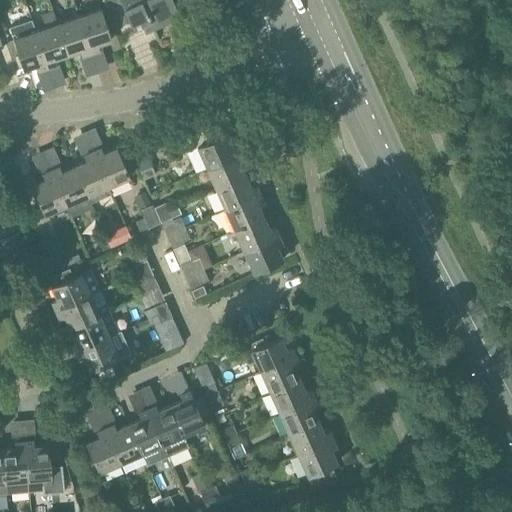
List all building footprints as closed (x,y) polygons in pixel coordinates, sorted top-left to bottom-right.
[(104,0),(114,29),(129,22),(132,30),(149,23),(158,41),(153,29),(176,18),(168,0),(104,0)] [(101,10),(78,17),(90,54),(99,51),(97,45),(111,40),(101,10)] [(54,59),(67,55),(56,25),(52,11),(41,15),(45,28),(35,32),(47,68),(56,65),(54,59)] [(78,17),(56,25),(67,55),(79,51),(81,57),(90,54),(78,17)] [(9,31),(12,39),(23,70),(36,66),(38,71),(47,68),(35,32),(31,20),(8,28),(9,31)] [(192,150),(197,148),(206,169),(241,153),(237,145),(232,147),(226,134),(221,136),(216,125),(187,138),(192,150)] [(101,148),(92,152),(107,187),(129,178),(116,148),(103,154),(101,148)] [(85,162),(73,167),(87,197),(107,187),(92,152),(83,156),(85,162)] [(245,162),(241,153),(206,169),(215,190),(245,176),(239,164),(245,162)] [(59,167),(50,171),(66,206),(87,197),(73,167),(61,172),(59,167)] [(144,180),(155,174),(152,167),(140,173),(144,180)] [(66,206),(50,171),(42,175),(44,180),(31,186),(44,215),(66,206)] [(250,189),(245,176),(215,190),(225,210),(260,195),(256,186),(252,188),(250,189)] [(260,195),(225,210),(234,231),(263,218),(258,206),(263,203),(260,195)] [(154,208),(157,216),(169,210),(165,203),(154,208)] [(169,210),(157,216),(161,223),(172,218),(169,210)] [(136,222),(141,233),(149,230),(143,218),(136,222)] [(269,230),(263,218),(234,231),(243,252),(278,236),(274,228),(269,230)] [(105,235),(110,247),(117,243),(112,232),(105,235)] [(102,251),(110,247),(105,235),(97,239),(102,251)] [(278,236),(243,252),(253,273),(282,260),(276,247),(282,245),(278,236)] [(63,267),(51,239),(36,246),(48,274),(63,267)] [(184,244),(172,249),(176,257),(187,252),(184,244)] [(187,252),(176,257),(179,264),(190,259),(187,252)] [(135,265),(138,273),(150,268),(146,260),(135,265)] [(51,302),(55,310),(100,290),(91,268),(72,276),(70,270),(51,279),(54,285),(51,286),(57,299),(51,302)] [(142,280),(153,275),(150,268),(138,273),(142,280)] [(202,286),(191,291),(195,299),(206,294),(202,286)] [(69,329),(99,316),(109,311),(100,290),(55,310),(59,319),(64,317),(69,329)] [(168,309),(165,301),(153,307),(157,314),(168,309)] [(168,309),(157,314),(157,315),(160,322),(172,317),(168,309)] [(177,329),(172,317),(160,322),(157,315),(151,317),(159,336),(177,329)] [(69,343),(73,352),(108,336),(99,316),(69,329),(75,341),(69,343)] [(256,362),(261,371),(295,356),(292,347),(286,350),(280,337),(267,343),(263,335),(231,349),(236,359),(242,356),(243,358),(251,364),(256,362)] [(118,358),(108,336),(73,352),(77,360),(79,360),(82,358),(88,371),(118,358)] [(299,364),(295,356),(261,371),(270,392),(299,379),(294,367),(299,364)] [(279,413),(314,397),(310,389),(305,391),(299,379),(270,392),(279,413)] [(202,389),(206,396),(217,391),(214,383),(202,389)] [(182,400),(170,405),(183,435),(205,425),(189,390),(180,395),(182,400)] [(217,391),(206,396),(209,404),(221,398),(217,391)] [(318,406),(314,397),(279,413),(288,434),(318,421),(312,409),(318,406)] [(155,405),(147,409),(167,455),(188,446),(183,435),(170,405),(157,411),(155,405)] [(146,464),(167,455),(147,409),(138,413),(140,418),(128,424),(146,464)] [(298,455),(333,439),(329,431),(323,433),(318,421),(288,434),(298,455)] [(105,428),(121,463),(125,474),(146,464),(128,424),(116,429),(113,424),(105,428)] [(224,437),(236,432),(232,425),(221,430),(224,437)] [(121,463),(105,428),(96,432),(99,437),(86,443),(99,472),(121,463)] [(239,440),(236,432),(224,437),(228,445),(239,440)] [(337,448),(333,439),(298,455),(312,486),(336,481),(330,466),(337,463),(331,450),(337,448)] [(33,440),(24,441),(28,491),(43,490),(43,494),(64,492),(61,465),(50,466),(48,445),(34,446),(33,440)] [(6,493),(28,491),(24,441),(14,442),(15,448),(1,449),(6,493)] [(239,472),(243,480),(255,474),(251,467),(239,472)] [(255,474),(243,480),(246,487),(258,482),(255,474)] [(215,485),(207,488),(212,500),(220,497),(215,485)] [(205,503),(212,500),(207,488),(199,492),(205,503)] [(169,495),(162,499),(167,510),(174,507),(169,495)] [(163,511),(167,510),(162,499),(154,502),(158,511),(163,511)]
